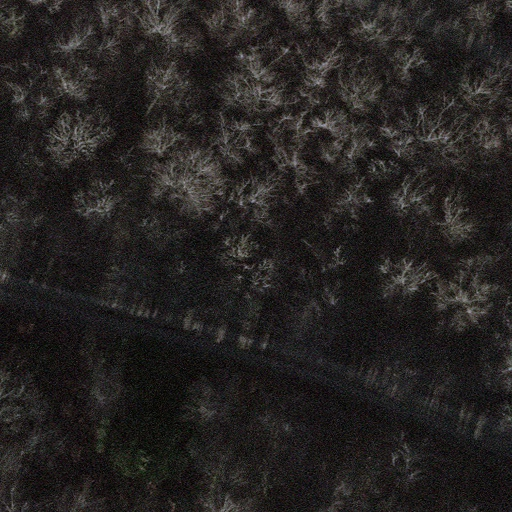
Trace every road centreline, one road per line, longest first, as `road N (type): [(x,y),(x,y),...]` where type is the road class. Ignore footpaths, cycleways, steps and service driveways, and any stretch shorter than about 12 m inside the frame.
road 1 (track): [(0,267),(511,438)]
road 2 (track): [(511,78),(290,0)]
road 3 (track): [(170,511),(0,365)]
